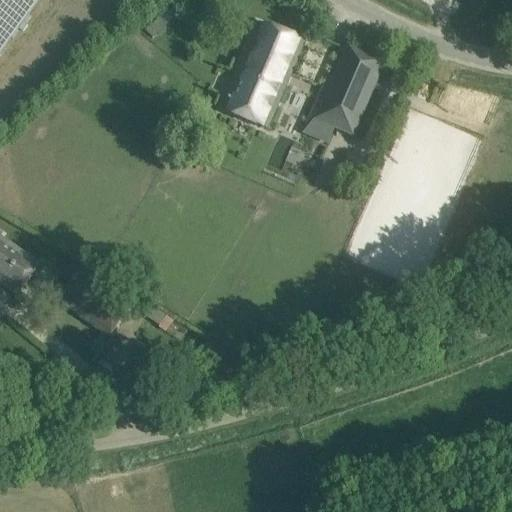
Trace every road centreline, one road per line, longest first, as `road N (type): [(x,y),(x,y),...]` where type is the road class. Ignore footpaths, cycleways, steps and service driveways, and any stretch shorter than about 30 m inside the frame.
road 1 (unclassified): [(0,454),(172,431),(413,359),(511,316)]
road 2 (unclassified): [(511,66),(431,46),(347,0)]
